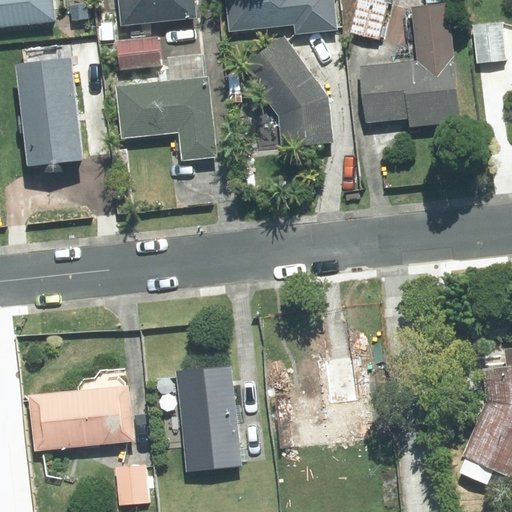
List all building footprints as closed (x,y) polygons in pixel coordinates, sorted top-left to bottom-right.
[(385,3),(386,0),(359,0),(351,34),(381,40),(389,4),(385,3)] [(418,63),(361,69),(367,125),(410,120),(411,128),(464,122),(456,59),(452,59),(447,6),(413,10),(418,63)] [(308,49),(339,47),(336,9),(305,12),(308,49)] [(164,67),(159,14),(118,18),(118,20),(100,21),(102,44),(121,43),(123,71),(164,67)] [(508,60),(504,23),(474,26),(478,63),(508,60)] [(283,150),(335,145),(331,99),(286,39),(244,70),(280,118),(283,150)] [(88,165),(76,62),(20,68),(31,172),(88,165)] [(218,159),(209,78),(116,88),(121,140),(179,134),(182,163),(218,159)] [(473,339),(511,337),(511,316),(473,317),(473,339)] [(511,476),(511,347),(506,348),(508,365),(484,368),(488,400),(464,455),(467,456),(461,472),(489,483),(495,469),(511,476)] [(374,443),(363,349),(311,355),(317,412),(289,415),(293,452),(374,443)] [(243,466),(232,364),(179,370),(189,472),(243,466)] [(35,451),(136,441),(131,385),(30,394),(35,451)] [(151,502),(148,464),(118,466),(121,504),(151,502)]
